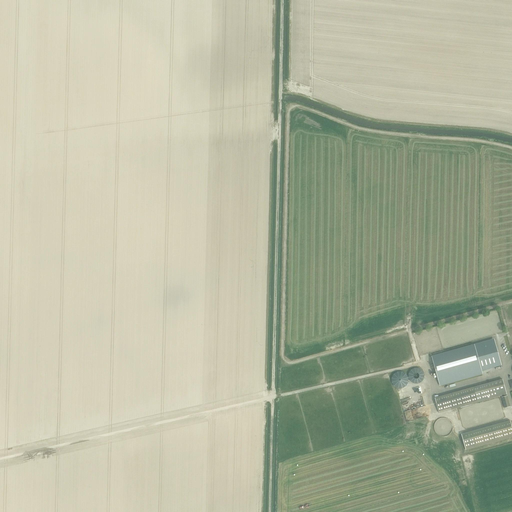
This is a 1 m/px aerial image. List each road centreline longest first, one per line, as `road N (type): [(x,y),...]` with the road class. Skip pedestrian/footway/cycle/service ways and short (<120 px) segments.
road 1 (track): [(269,511),(282,0)]
road 2 (track): [(0,459),(425,362)]
